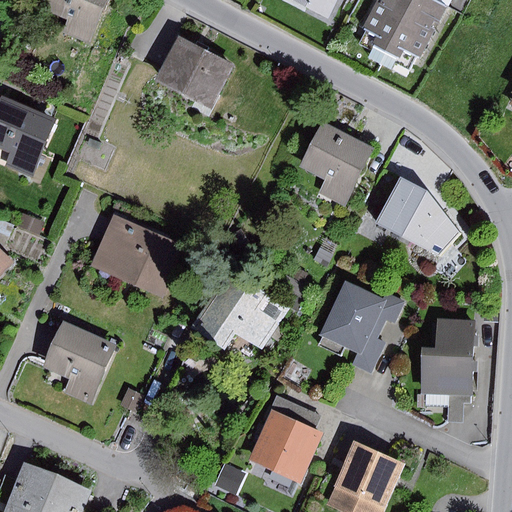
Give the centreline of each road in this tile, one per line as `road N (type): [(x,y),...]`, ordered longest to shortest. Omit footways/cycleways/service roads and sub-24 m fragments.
road 1 (residential): [(508,216),(459,154),(411,115),(198,0)]
road 2 (residential): [(0,416),(172,491)]
road 3 (residential): [(504,511),(511,349)]
